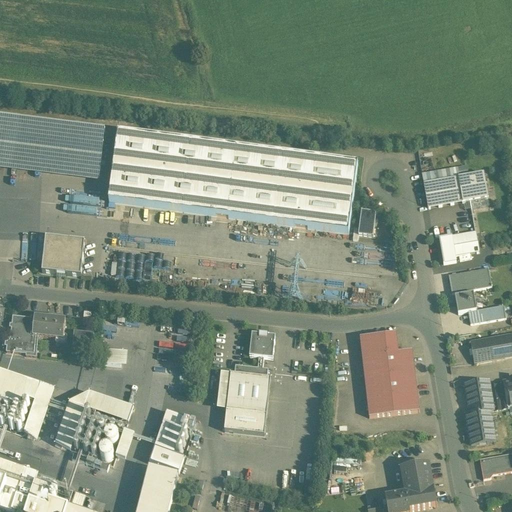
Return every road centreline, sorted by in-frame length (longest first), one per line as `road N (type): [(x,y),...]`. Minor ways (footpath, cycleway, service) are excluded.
road 1 (residential): [(430,312),(322,326),(0,290)]
road 2 (track): [(0,80),(314,121)]
road 3 (residential): [(472,511),(430,312)]
road 4 (residential): [(430,312),(411,216),(389,181)]
